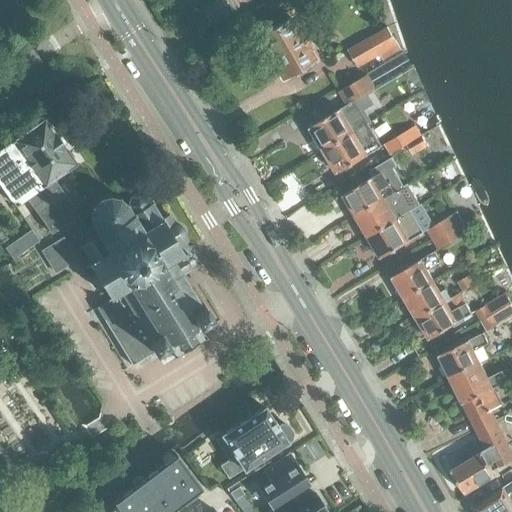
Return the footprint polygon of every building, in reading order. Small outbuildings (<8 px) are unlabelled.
[(298,31),(291,17),(257,37),(280,77),(314,58),(306,45),(310,43),(301,29),(298,31)] [(384,60),(400,51),(387,27),(348,49),(358,66),(380,53),(384,60)] [(325,149),(369,123),(362,109),(356,99),(366,94),(377,87),(369,74),(358,81),(340,91),(348,105),(311,127),(325,149)] [(75,161),(64,146),(56,134),(44,118),(0,148),(0,182),(14,203),(15,205),(26,197),(54,178),(76,162),(75,161)] [(369,123),(325,149),(338,172),(382,146),(369,123)] [(416,126),(386,144),(391,153),(407,143),(421,135),(416,126)] [(423,137),(408,146),(414,156),(428,147),(423,137)] [(376,176),(345,194),(357,215),(406,186),(395,168),(399,166),(394,158),(372,170),(376,176)] [(72,204),(54,178),(26,197),(51,233),(65,224),(80,248),(83,247),(86,252),(92,261),(89,262),(91,265),(96,273),(95,274),(94,275),(93,276),(93,277),(92,278),(92,279),(92,280),(92,281),(92,282),(92,283),(93,283),(93,284),(94,285),(94,286),(95,286),(95,287),(96,287),(97,287),(98,288),(99,288),(100,288),(101,288),(102,288),(103,288),(104,287),(110,297),(111,298),(105,302),(112,314),(104,319),(133,365),(155,351),(155,353),(169,345),(175,356),(176,358),(178,357),(177,356),(206,339),(206,340),(208,339),(207,336),(206,336),(199,326),(212,318),(205,304),(202,306),(193,292),(194,291),(193,289),(192,289),(183,275),(185,275),(184,274),(193,268),(191,266),(186,257),(185,256),(186,256),(186,255),(187,254),(187,253),(187,252),(187,251),(186,251),(190,248),(184,238),(184,237),(185,236),(185,235),(186,234),(186,233),(186,232),(186,231),(185,231),(185,230),(185,229),(184,228),(183,227),(183,226),(182,226),(181,225),(180,225),(179,224),(178,224),(177,224),(176,224),(170,214),(163,218),(162,218),(153,202),(150,203),(146,195),(146,194),(145,193),(144,194),(138,193),(138,191),(136,192),(136,193),(131,196),(130,195),(128,197),(129,198),(128,202),(127,203),(121,198),(121,197),(119,195),(119,197),(111,195),(111,193),(108,194),(108,195),(101,197),(100,196),(98,197),(99,198),(93,204),(92,203),(91,206),(92,206),(90,214),(89,214),(89,217),(90,217),(93,224),(87,228),(78,214),(72,204)] [(406,186),(357,215),(369,236),(398,218),(398,219),(411,211),(412,212),(422,206),(409,184),(406,186)] [(332,192),(324,196),(329,204),(336,200),(332,192)] [(398,218),(369,236),(381,257),(424,232),(417,221),(412,212),(411,211),(398,219),(398,218)] [(458,212),(429,229),(434,239),(463,221),(458,212)] [(463,221),(434,239),(440,248),(469,230),(463,221)] [(64,238),(43,251),(56,271),(76,259),(64,238)] [(20,239),(7,248),(14,258),(27,249),(20,239)] [(436,251),(393,277),(405,297),(435,279),(429,269),(442,261),(436,251)] [(463,289),(475,282),(469,273),(457,280),(463,289)] [(435,279),(405,297),(417,318),(447,300),(452,298),(446,288),(442,291),(435,279)] [(447,300),(417,318),(430,339),(473,313),(466,302),(467,301),(461,292),(452,298),(447,300)] [(511,304),(511,303),(511,302),(511,301),(507,293),(477,310),(482,320),(511,304)] [(511,303),(511,304),(482,320),(488,330),(511,317),(511,316),(511,303)] [(485,333),(439,354),(445,365),(443,366),(447,375),(449,374),(450,377),(481,362),(489,358),(483,346),(490,343),(485,333)] [(481,362),(450,377),(453,381),(451,382),(455,391),(457,390),(472,421),(477,428),(497,418),(485,392),(508,381),(503,371),(489,378),(481,362)] [(292,433),(287,425),(281,424),(277,426),(265,407),(222,434),(244,469),(291,439),(292,433)] [(455,468),(452,470),(466,493),(497,475),(495,471),(511,461),(511,447),(497,418),(477,428),(487,449),(466,462),(464,463),(463,461),(454,466),(455,468)] [(177,454),(114,501),(121,511),(170,511),(202,488),(177,454)] [(272,481),(260,488),(271,506),(309,483),(297,464),(297,465),(290,454),(265,470),(272,481)] [(511,481),(475,506),(478,511),(499,511),(511,504),(511,500),(508,495),(511,492),(511,481)] [(309,483),(271,506),(272,508),(279,503),(284,511),(327,511),(328,511),(315,493),(310,496),(304,487),(310,484),(309,483)] [(239,486),(230,492),(235,499),(244,494),(239,486)]
